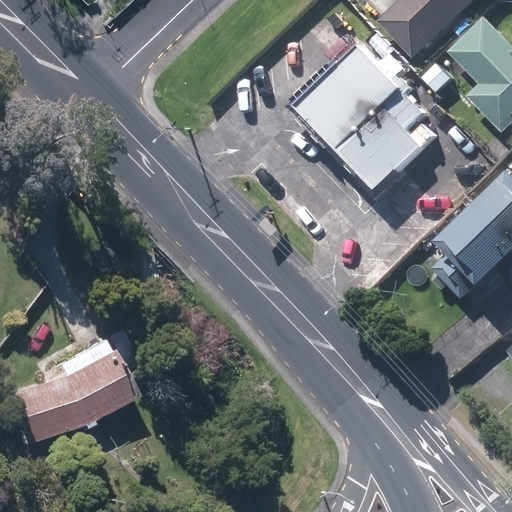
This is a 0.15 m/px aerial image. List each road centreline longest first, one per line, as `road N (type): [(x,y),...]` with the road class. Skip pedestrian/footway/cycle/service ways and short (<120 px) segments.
road 1 (secondary): [(375,404),(87,99)]
road 2 (residential): [(191,0),(87,99)]
road 3 (secondary): [(392,423),(454,464),(496,511)]
road 4 (secondary): [(87,99),(0,11)]
